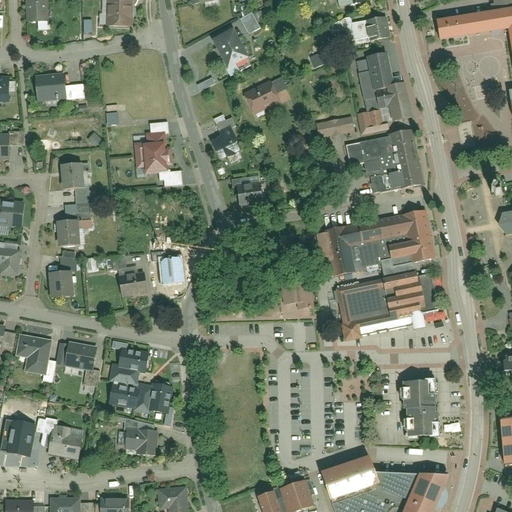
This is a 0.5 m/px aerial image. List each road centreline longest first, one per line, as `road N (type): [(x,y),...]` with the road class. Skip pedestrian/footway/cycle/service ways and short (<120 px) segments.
road 1 (residential): [(474,361),(283,355),(263,343),(188,342)]
road 2 (residential): [(226,226),(444,187)]
road 3 (residential): [(201,468),(84,486),(0,480)]
road 4 (residential): [(165,37),(226,226)]
road 5 (tertiary): [(441,174),(402,0)]
road 6 (tertiary): [(474,361),(444,187)]
road 7 (residential): [(30,315),(42,187),(0,183)]
road 8 (residential): [(188,342),(30,315)]
road 9 (residential): [(165,37),(11,63)]
road 10 (tertiary): [(461,511),(476,438),(474,361)]
road 11 (residential): [(188,342),(201,468)]
road 12 (residential): [(226,226),(188,342)]
